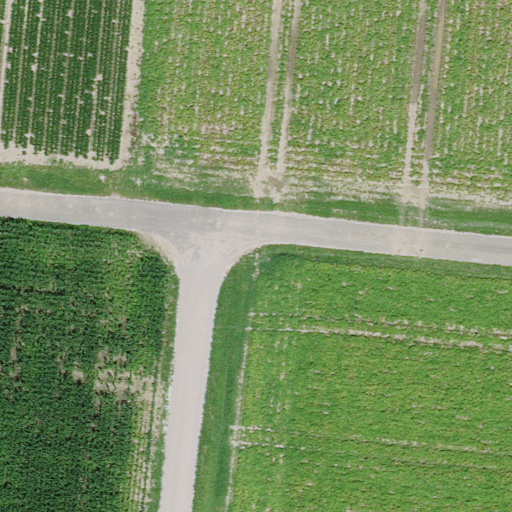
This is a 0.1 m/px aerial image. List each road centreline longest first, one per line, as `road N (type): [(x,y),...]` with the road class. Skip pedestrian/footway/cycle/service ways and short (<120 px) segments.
road 1 (track): [(0,211),(511,259)]
road 2 (track): [(162,511),(190,229)]
